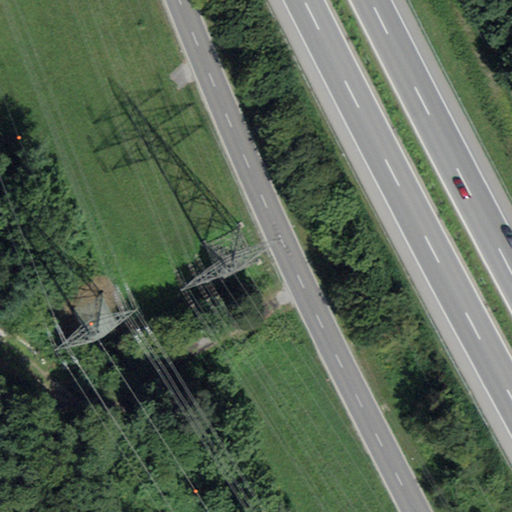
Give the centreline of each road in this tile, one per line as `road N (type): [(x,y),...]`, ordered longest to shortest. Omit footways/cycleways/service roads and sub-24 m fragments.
road 1 (secondary): [(416,511),(299,284),(180,0)]
road 2 (motorway): [(303,0),(511,402)]
road 3 (motorway): [(511,275),(366,0)]
